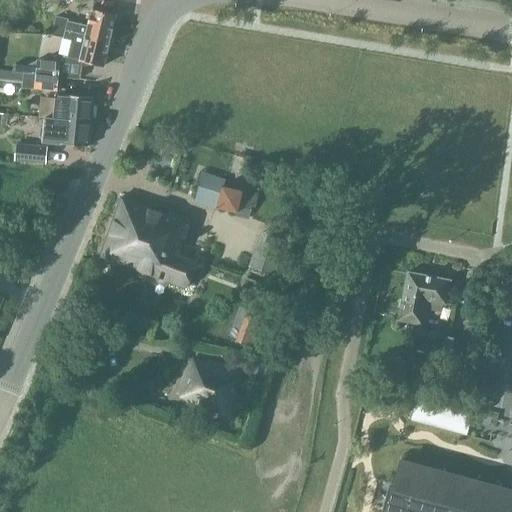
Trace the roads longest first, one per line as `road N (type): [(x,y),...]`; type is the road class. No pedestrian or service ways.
road 1 (residential): [(0,401),(160,10),(173,0)]
road 2 (residential): [(511,29),(340,0)]
